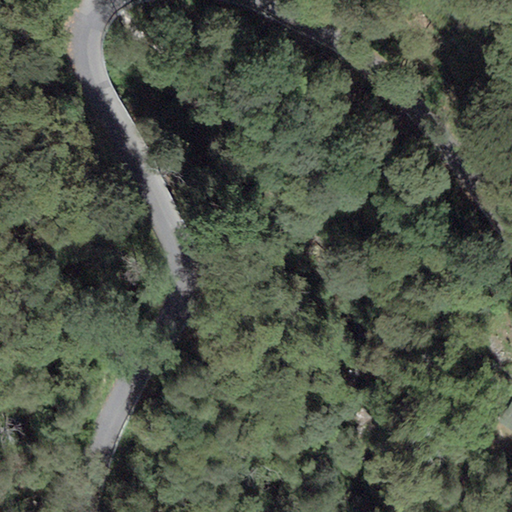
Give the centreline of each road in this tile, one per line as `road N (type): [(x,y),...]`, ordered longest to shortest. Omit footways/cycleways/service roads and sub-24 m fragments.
road 1 (tertiary): [(80,511),(118,402),(177,306),(182,271),(84,71),(80,45),(100,0)]
road 2 (tertiary): [(259,0),(348,45),(403,89),(511,227)]
